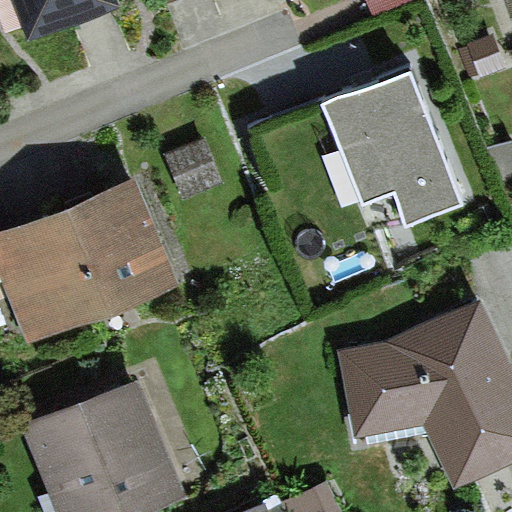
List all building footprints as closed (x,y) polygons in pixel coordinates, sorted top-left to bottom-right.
[(17,0),(27,27),(107,0),(17,0)] [(495,59),(487,40),(467,48),(474,67),(495,59)] [(461,197),(408,66),(237,135),(306,306),(392,271),(376,231),(461,197)] [(171,156),(185,189),(213,178),(200,144),(171,156)] [(0,247),(0,252),(27,326),(166,275),(137,197),(0,247)] [(511,452),(511,370),(480,306),(397,347),(350,351),(360,428),(434,421),(463,477),(511,452)] [(65,511),(111,511),(179,485),(139,384),(31,427),(65,511)]
